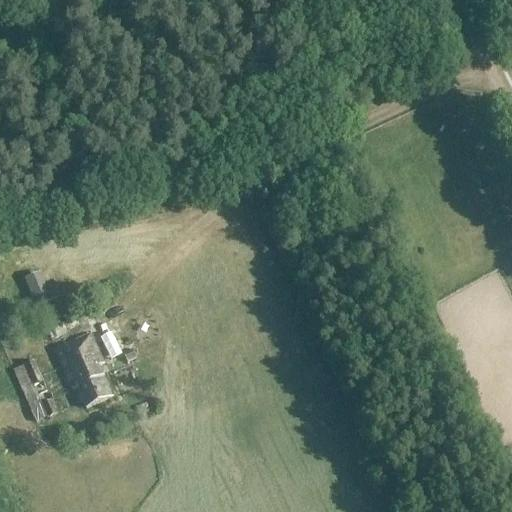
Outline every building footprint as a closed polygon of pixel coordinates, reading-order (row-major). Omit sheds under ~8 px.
[(23,284),(35,310),(58,299),(51,284),(45,287),(40,276),(23,284)] [(121,322),(108,328),(118,351),(130,346),(121,322)] [(97,368),(102,366),(89,337),(54,352),(71,392),(76,390),(85,411),(111,400),(97,368)] [(126,365),(136,361),(132,351),(122,355),(126,365)] [(36,424),(56,415),(33,363),(13,372),(36,424)]
